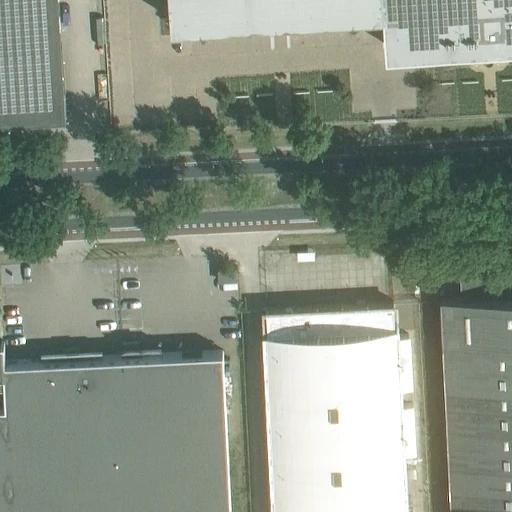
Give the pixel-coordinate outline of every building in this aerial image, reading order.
[(0,0),(0,118),(66,115),(65,95),(59,0),(0,0)] [(244,14),(385,5),(387,45),(511,37),(511,0),(170,0),(172,19),(244,14)] [(511,511),(511,286),(439,290),(450,511),(511,511)] [(394,300),(266,307),(268,331),(264,331),(272,511),(408,511),(399,324),(395,324),(394,300)] [(4,340),(1,341),(5,401),(5,404),(0,403),(0,511),(231,511),(223,349),(5,360),(4,340)]
